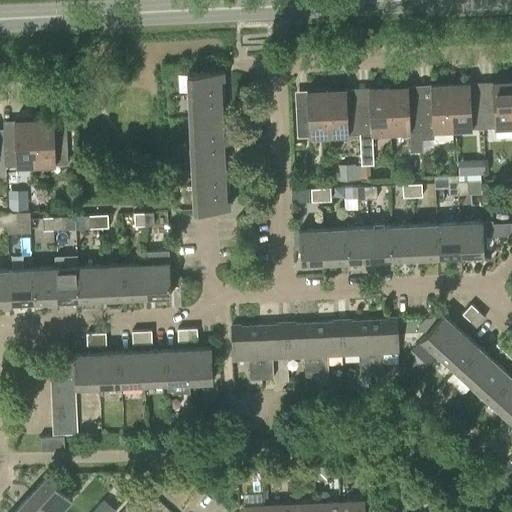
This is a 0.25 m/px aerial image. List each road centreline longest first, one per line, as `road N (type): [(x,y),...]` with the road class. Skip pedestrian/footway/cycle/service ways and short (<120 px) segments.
road 1 (tertiary): [(0,20),(458,0)]
road 2 (residential): [(0,327),(191,318),(224,293),(281,291)]
road 3 (residential): [(281,291),(484,288),(511,312)]
road 4 (residential): [(511,57),(275,67)]
road 5 (residential): [(275,67),(277,155),(284,164),(281,291)]
